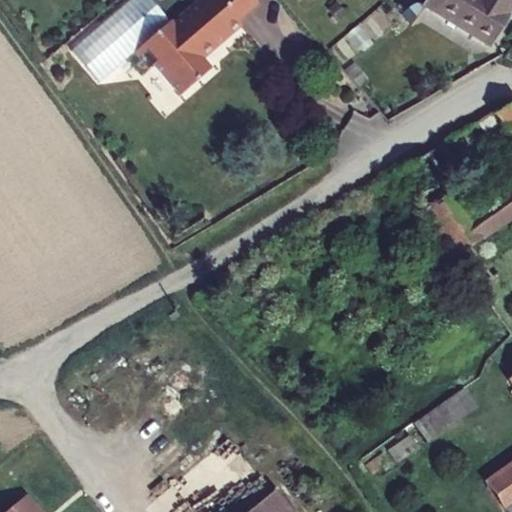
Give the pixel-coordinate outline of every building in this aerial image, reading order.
[(167,21),(149,0),(125,0),(73,45),(101,78),(132,51),(167,21)] [(167,21),(132,51),(146,68),(157,59),(185,92),(210,71),(199,58),(239,25),(235,20),(256,3),(253,0),(196,0),(169,23),(167,21)] [(471,0),(425,0),(418,11),(484,50),(509,6),(498,0),(471,0),(472,0),(471,0)] [(397,20),(392,27),(405,34),(418,11),(415,11),(411,11),(406,13),(400,15),(397,20)] [(409,166),(399,172),(417,200),(455,259),(511,219),(511,104),(493,116),(503,129),(511,141),(511,190),(471,217),(440,169),(492,136),(480,121),(414,162),(413,161),(408,164),(409,166)] [(368,142),(374,119),(349,113),(344,136),(368,142)] [(503,129),(493,116),(480,121),(492,136),(503,129)] [(417,200),(399,172),(384,180),(403,209),(417,200)] [(464,390),(412,424),(425,443),(477,409),(464,390)] [(511,511),(511,464),(482,485),(500,511),(511,511)] [(294,511),(276,489),(248,511),(294,511)] [(38,511),(27,498),(9,511),(38,511)]
